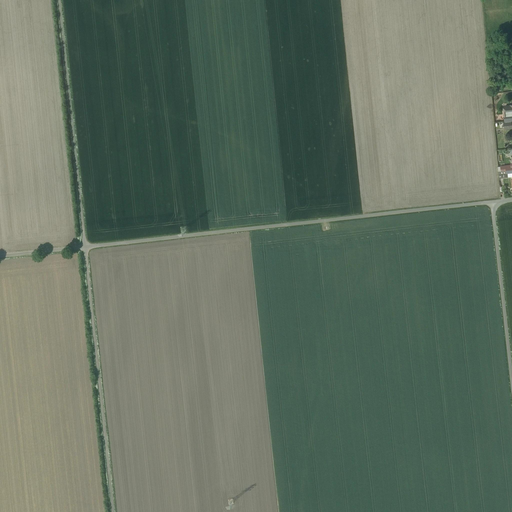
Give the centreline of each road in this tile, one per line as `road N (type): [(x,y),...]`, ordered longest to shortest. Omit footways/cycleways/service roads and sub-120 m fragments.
road 1 (unclassified): [(85,248),(492,202)]
road 2 (unclassified): [(113,511),(85,248)]
road 3 (unclassified): [(59,0),(85,248)]
road 4 (unclassified): [(492,202),(511,377)]
